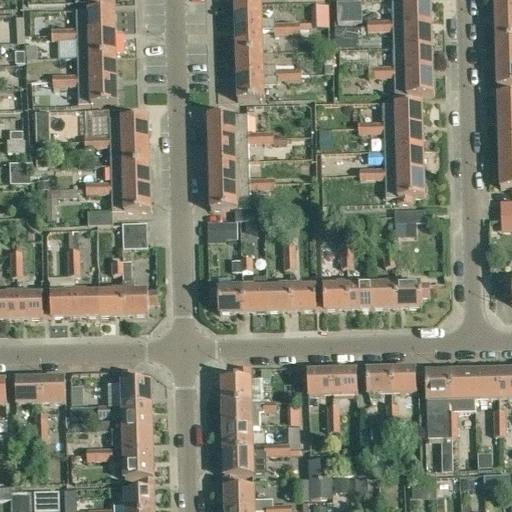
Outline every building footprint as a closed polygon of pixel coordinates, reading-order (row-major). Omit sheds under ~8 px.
[(511,0),(494,0),(495,19),(511,18),(511,0)] [(370,24),(370,30),(431,29),(430,4),(404,4),(394,4),(394,24),(370,24)] [(338,27),(358,26),(362,26),(362,5),(338,6),(338,27)] [(261,8),(235,9),(236,33),(262,32),(274,32),(299,31),(299,26),(274,27),(274,23),(262,23),(261,10),(261,8)] [(51,40),(116,37),(115,13),(76,15),(76,34),(51,34),(51,40)] [(511,18),(495,19),(495,42),(511,41),(511,18)] [(431,51),(431,29),(370,30),(370,36),(394,35),(395,52),(431,51)] [(300,38),(300,37),(299,31),(274,32),(275,39),(281,39),(300,38)] [(236,33),(236,56),(263,56),(263,45),(262,32),(236,33)] [(116,60),(116,37),(51,40),(51,49),(59,49),(60,63),(77,62),(116,60)] [(511,41),(495,42),(496,66),(511,65),(511,41)] [(25,49),(25,51),(25,64),(36,63),(36,49),(25,49)] [(372,75),(432,74),(431,51),(395,52),(396,69),(372,69),(372,75)] [(24,54),(15,54),(15,67),(24,67),(24,54)] [(237,80),(264,80),(301,78),(301,73),(276,73),(276,69),(263,69),(263,56),(236,56),(237,80)] [(117,84),(116,60),(77,62),(78,80),(56,81),(53,81),(53,86),(117,84)] [(333,64),(324,64),(325,77),(333,77),(333,64)] [(511,65),(496,66),(497,90),(511,89),(511,65)] [(432,96),(432,74),(372,75),(372,81),(396,81),(396,97),(406,97),(432,96)] [(309,78),(301,78),(264,80),(237,80),(238,104),(264,103),(264,89),(279,89),(279,84),(301,84),(301,83),(309,83),(309,78)] [(79,108),(117,107),(117,84),(53,86),(53,91),(78,90),(79,108)] [(511,97),(497,97),(498,121),(511,120),(511,97)] [(361,132),(422,130),(422,106),(385,107),(386,125),(361,125),(361,132)] [(84,146),(149,145),(149,120),(136,121),(136,114),(121,115),(121,121),(109,122),(109,141),(84,142),(84,146)] [(49,116),(36,116),(36,121),(36,146),(50,146),(49,116)] [(247,118),(208,119),(209,143),(236,143),(287,142),(287,139),(272,139),(272,135),(247,136),(247,118)] [(511,144),(511,120),(498,121),(498,145),(511,144)] [(423,153),(422,130),(361,132),(361,138),(386,137),(387,154),(423,153)] [(10,135),(10,143),(23,143),(23,135),(10,135)] [(287,148),(287,142),(236,143),(209,143),(210,166),(237,166),(248,166),(247,147),(273,147),(273,148),(287,148)] [(511,144),(498,145),(499,168),(511,167),(511,144)] [(24,145),(7,145),(7,157),(25,156),(24,145)] [(150,168),(149,145),(84,146),(84,152),(110,151),(110,169),(150,168)] [(48,149),(35,149),(36,170),(49,170),(48,149)] [(424,177),(423,153),(387,154),(387,171),(362,172),(362,179),(424,177)] [(248,166),(237,166),(210,166),(210,190),(237,190),(252,190),(274,189),(274,183),(248,183),(248,166)] [(511,167),(499,168),(500,192),(511,191),(511,167)] [(150,191),(150,168),(110,169),(111,186),(86,187),(86,193),(150,191)] [(31,175),(11,176),(12,188),(32,187),(31,175)] [(424,177),(362,179),(363,185),(388,184),(388,207),(412,207),(412,200),(425,200),(424,177)] [(48,184),(37,185),(38,194),(49,193),(48,184)] [(237,190),(210,190),(211,213),(234,213),(235,224),(267,223),(267,212),(249,212),(249,194),(274,193),(274,189),(252,190),(237,190)] [(151,214),(150,191),(86,193),(86,198),(111,197),(112,216),(121,216),(151,214)] [(77,194),(46,195),(47,224),(56,224),(56,203),(77,202),(77,197),(77,194)] [(511,204),(501,205),(502,217),(502,219),(502,226),(511,225),(511,204)] [(425,215),(397,216),(397,228),(425,227),(425,215)] [(112,228),(112,216),(88,217),(88,229),(112,228)] [(147,252),(146,227),(122,228),(123,252),(147,252)] [(207,228),(208,246),(226,246),(225,243),(237,243),(237,227),(207,228)] [(68,235),(69,255),(79,254),(78,235),(68,235)] [(340,248),(340,260),(353,260),(353,247),(340,248)] [(283,249),(283,261),(296,261),(295,248),(283,249)] [(67,255),(68,268),(80,267),(80,254),(79,254),(69,255),(67,255)] [(10,257),(10,269),(23,269),(22,257),(10,257)] [(397,259),(384,259),(384,272),(397,272),(397,259)] [(353,260),(340,260),(341,273),(353,273),(353,260)] [(296,261),(283,261),(284,274),(296,274),(296,261)] [(253,263),(241,263),(241,276),(253,276),(253,263)] [(240,264),(231,265),(232,276),(240,275),(240,264)] [(112,279),(122,279),(121,266),(112,266),(112,279)] [(134,295),(134,290),(134,285),(132,285),(131,266),(121,266),(122,279),(122,291),(124,320),(148,319),(148,308),(157,308),(157,294),(134,295)] [(80,267),(68,268),(68,281),(81,281),(80,267)] [(23,269),(10,269),(10,282),(23,282),(23,269)] [(253,287),(242,287),(243,316),(267,316),(266,291),(266,281),(253,281),(253,287)] [(407,282),(395,283),(397,312),(421,311),(420,300),(429,300),(429,287),(407,287),(407,282)] [(397,312),(395,283),(384,283),(384,288),(371,288),(372,313),(397,312)] [(324,315),(348,314),(348,284),(337,284),(337,289),(323,289),(324,315)] [(358,284),(348,284),(348,314),(372,313),(371,288),(359,289),(358,284)] [(511,284),(503,285),(503,298),(511,298),(511,301),(511,284)] [(291,286),(291,315),(315,314),(315,290),(302,290),(302,285),(291,286)] [(291,315),(291,286),(279,286),(279,291),(266,291),(267,316),(291,315)] [(219,317),(243,316),(242,287),(231,288),(231,292),(208,293),(209,306),(218,306),(219,317)] [(99,291),(99,296),(99,320),(124,320),(122,291),(99,291)] [(51,322),(75,321),(74,292),(50,293),(51,322)] [(86,292),(74,292),(75,321),(99,320),(99,296),(86,297),(86,292)] [(28,293),(17,294),(19,323),(43,323),(42,298),(29,298),(28,293)] [(0,299),(0,323),(19,323),(17,294),(6,294),(6,299),(0,299)] [(391,397),(390,368),(380,368),(380,374),(366,375),(366,398),(391,397)] [(401,368),(390,368),(391,397),(415,396),(415,374),(401,374),(401,368)] [(342,369),(332,370),(332,399),(357,399),(357,375),(342,375),(342,369)] [(307,400),(332,399),(332,370),(321,370),(322,376),(307,376),(307,400)] [(222,383),(223,407),(251,406),(249,372),(237,372),(237,382),(222,383)] [(498,375),(499,403),(511,402),(511,374),(508,375),(498,375)] [(134,375),(122,376),(123,408),(151,407),(150,385),(135,385),(134,375)] [(498,375),(473,376),(474,404),(499,403),(498,375)] [(473,376),(449,377),(450,405),(474,404),(473,376)] [(50,377),(40,378),(41,407),(66,406),(65,382),(50,383),(50,377)] [(449,377),(425,378),(426,419),(445,418),(445,417),(451,417),(450,405),(449,377)] [(41,407),(40,378),(30,378),(30,383),(16,384),(17,408),(41,407)] [(82,408),(82,404),(82,390),(70,390),(71,409),(82,408)] [(276,406),(251,406),(223,407),(223,431),(251,430),(260,430),(260,416),(264,416),(264,417),(277,417),(276,406)] [(151,407),(123,408),(124,433),(152,432),(151,407)] [(298,407),(288,408),(288,416),(298,415),(298,407)] [(386,410),(386,423),(398,423),(398,409),(386,410)] [(111,411),(70,411),(70,422),(111,421),(111,411)] [(327,412),(327,425),(340,425),(339,411),(327,412)] [(493,415),(493,428),(506,428),(506,415),(499,415),(493,415)] [(457,417),(451,417),(445,417),(445,418),(445,430),(458,430),(457,417)] [(35,420),(35,432),(48,432),(47,419),(35,420)] [(398,423),(386,423),(387,437),(399,436),(398,423)] [(111,425),(95,425),(95,435),(111,435),(111,425)] [(340,425),(327,425),(327,438),(340,438),(340,425)] [(506,441),(506,428),(493,428),(493,441),(506,441)] [(252,454),(251,430),(223,431),(224,454),(252,454)] [(458,442),(458,430),(445,430),(446,442),(458,442)] [(48,432),(35,432),(36,445),(48,445),(48,432)] [(152,432),(124,433),(112,433),(112,450),(124,450),(125,458),(152,457),(152,432)] [(277,449),(264,449),(264,459),(277,459),(277,449)] [(277,449),(277,459),(289,458),(289,449),(277,449)] [(389,449),(372,450),(373,475),(390,475),(389,449)] [(99,454),(86,455),(87,466),(100,466),(99,454)] [(112,454),(99,454),(100,466),(113,465),(112,454)] [(253,479),(252,454),(224,454),(225,480),(253,479)] [(125,483),(140,483),(153,482),(152,457),(125,458),(125,483)] [(492,458),(478,458),(478,471),(492,471),(492,458)] [(330,465),(310,466),(311,502),(331,501),(330,465)] [(348,481),(335,481),(335,497),(348,497),(348,481)] [(431,481),(413,481),(413,491),(431,491),(431,481)] [(367,483),(355,483),(355,498),(367,497),(367,483)] [(474,484),(461,484),(462,495),(474,494),(474,484)] [(11,491),(0,491),(0,504),(12,504),(11,499),(11,491)] [(226,492),(226,511),(265,511),(265,509),(273,509),(273,503),(254,503),(253,491),(226,492)] [(125,494),(125,511),(153,511),(153,493),(125,494)] [(43,511),(43,496),(34,496),(34,511),(43,511)] [(11,499),(12,504),(12,511),(28,511),(28,498),(11,499)]
